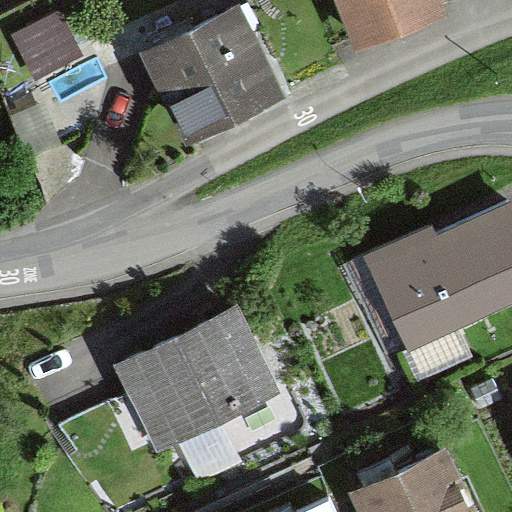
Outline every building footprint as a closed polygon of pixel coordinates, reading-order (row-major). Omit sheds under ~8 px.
[(338,0),(357,45),(467,0),(338,0)] [(237,11),(136,55),(175,142),(276,98),(237,11)] [(511,199),(382,262),(427,354),(511,312),(511,199)] [(245,304),(120,366),(166,458),(291,396),(245,304)] [(365,511),(476,511),(445,446),(355,488),(365,511)]
